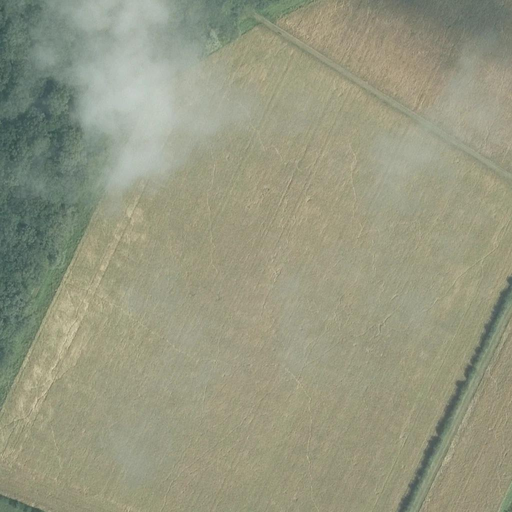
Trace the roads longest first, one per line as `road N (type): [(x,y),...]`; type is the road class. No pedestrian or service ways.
road 1 (track): [(235,0),(244,14),(511,186)]
road 2 (track): [(511,288),(408,511)]
